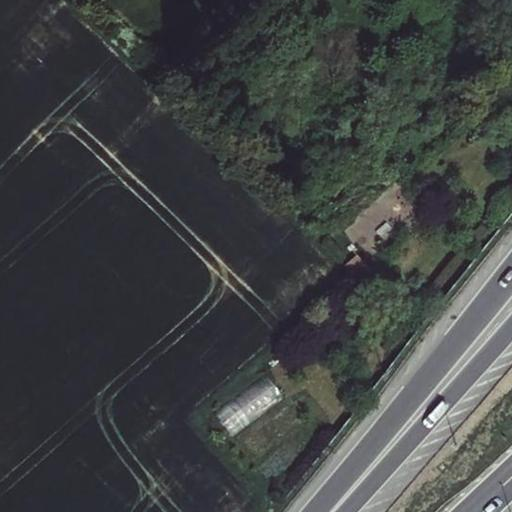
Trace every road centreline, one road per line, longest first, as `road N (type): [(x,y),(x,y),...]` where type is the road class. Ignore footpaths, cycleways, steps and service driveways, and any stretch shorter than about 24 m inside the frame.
road 1 (trunk): [(511,277),(318,511)]
road 2 (trunk): [(511,330),(346,511)]
